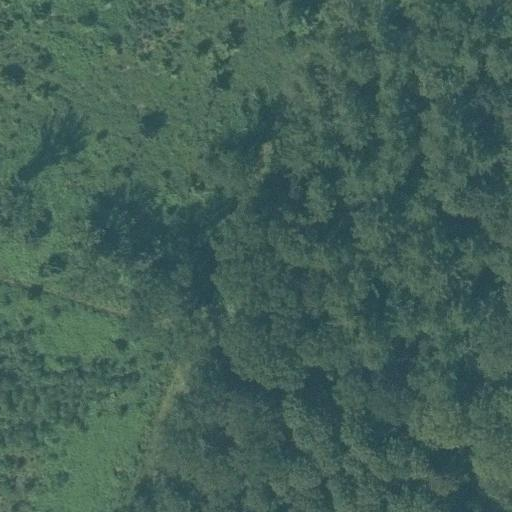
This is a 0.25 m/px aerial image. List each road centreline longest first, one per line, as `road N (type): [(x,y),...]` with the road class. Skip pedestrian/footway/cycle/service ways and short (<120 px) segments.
road 1 (track): [(104,511),(311,0)]
road 2 (track): [(0,254),(511,409)]
